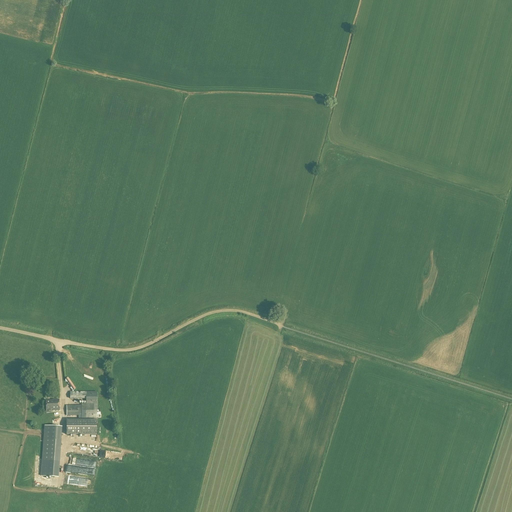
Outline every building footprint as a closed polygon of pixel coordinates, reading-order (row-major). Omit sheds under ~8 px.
[(97,418),(96,392),(70,392),(70,399),(86,399),(86,404),(81,404),(81,406),(67,406),(67,416),(78,416),(78,418),(82,418),(82,419),(97,418)] [(59,411),(59,399),(54,400),(54,401),(46,401),(46,413),(51,413),(50,410),(53,410),(53,411),(59,411)] [(59,434),(60,418),(49,418),(48,433),(44,432),(42,461),(59,463),(61,440),(61,434),(59,434)] [(67,435),(97,435),(97,419),(66,420),(67,435)] [(72,445),(71,451),(97,454),(98,448),(72,445)]
